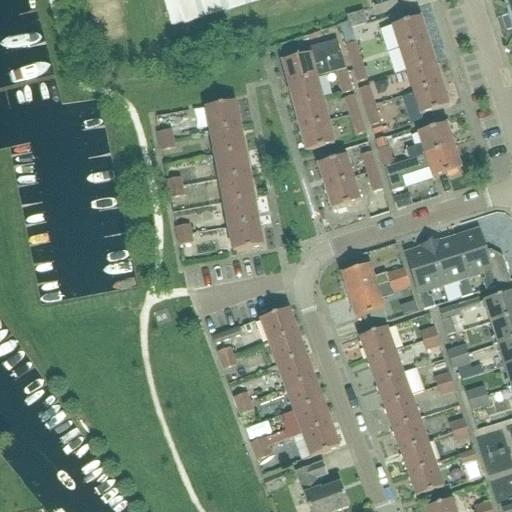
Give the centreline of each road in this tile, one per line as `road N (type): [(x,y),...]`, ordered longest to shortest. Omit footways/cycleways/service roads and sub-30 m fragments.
road 1 (residential): [(384,511),(303,309),(302,274),(329,249),(511,192)]
road 2 (residential): [(511,133),(470,0)]
